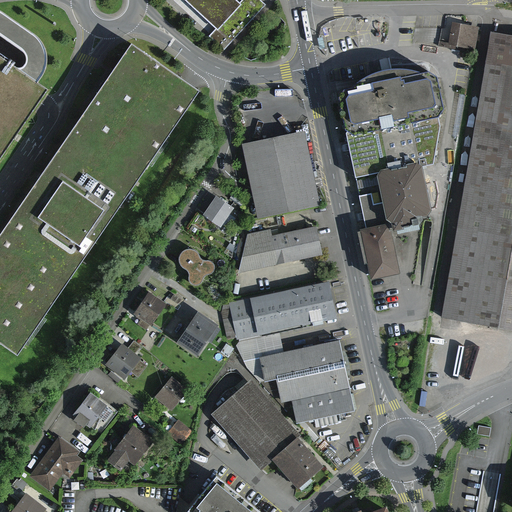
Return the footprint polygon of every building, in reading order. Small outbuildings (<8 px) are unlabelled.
[(183,0),(214,29),(236,6),(229,0),(183,0)] [(241,0),(236,6),(214,29),(227,42),(261,7),(253,0),(241,0)] [(442,27),(420,24),(417,43),(439,46),(442,27)] [(477,28),(450,24),(446,45),(474,50),(477,28)] [(511,328),(511,34),(493,31),(444,318),(511,328)] [(201,91),(131,44),(0,235),(0,345),(18,358),(201,91)] [(53,88),(0,51),(0,165),(45,100),(53,88)] [(341,102),(347,130),(358,137),(366,173),(386,168),(422,160),(442,156),(446,120),(447,108),(440,78),(431,72),(349,91),(341,102)] [(305,133),(242,146),(257,221),(321,208),(305,133)] [(386,168),(366,173),(378,225),(393,223),(398,222),(399,226),(427,220),(426,216),(433,214),(437,209),(428,165),(422,160),(386,168)] [(240,203),(221,190),(207,211),(225,224),(240,203)] [(378,225),(365,228),(376,278),(403,272),(393,223),(378,225)] [(271,232),(248,237),(240,273),(323,256),(317,228),(272,238),(271,232)] [(220,266),(209,255),(201,255),(194,262),(194,269),(198,273),(204,277),(204,282),(204,286),(207,289),(212,290),(216,288),(217,283),(221,280),(227,277),(229,272),(227,267),(223,265),(220,266)] [(337,320),(329,283),(230,304),(238,340),(337,320)] [(169,305),(151,293),(136,314),(154,326),(169,305)] [(220,325),(200,311),(179,343),(199,356),(220,325)] [(340,343),(260,359),(265,384),(277,382),(281,405),(292,403),(297,426),(355,414),(340,343)] [(143,358),(125,344),(109,365),(127,379),(143,358)] [(190,391),(173,377),(157,397),(173,410),(190,391)] [(261,473),(272,463),(298,492),(324,469),(299,441),(301,439),(251,382),(212,417),(261,473)] [(108,406),(91,393),(75,414),(92,427),(108,406)] [(192,430),(179,420),(169,434),(181,444),(192,430)] [(117,451),(109,461),(123,471),(131,460),(137,465),(155,441),(135,426),(116,450),(117,451)] [(80,451),(59,437),(31,476),(50,490),(63,472),(70,477),(82,459),(77,455),(80,451)] [(195,511),(260,511),(218,477),(192,509),(195,511)] [(45,511),(48,508),(27,493),(13,511),(45,511)]
